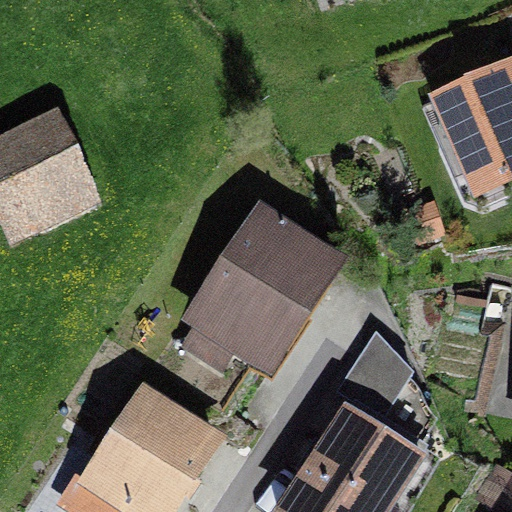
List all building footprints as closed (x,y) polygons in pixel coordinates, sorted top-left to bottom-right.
[(487,198),(511,187),(511,66),(442,97),(487,198)] [(99,207),(57,120),(0,146),(0,236),(7,251),(99,207)] [(430,245),(417,209),(391,218),(404,254),(430,245)] [(339,267),(262,219),(192,328),(269,376),(339,267)] [(170,511),(214,446),(143,398),(86,483),(129,511),(170,511)] [(406,511),(437,463),(354,411),(290,511),(406,511)]
